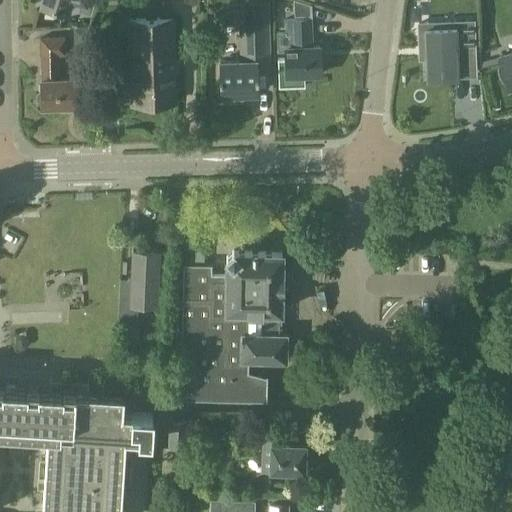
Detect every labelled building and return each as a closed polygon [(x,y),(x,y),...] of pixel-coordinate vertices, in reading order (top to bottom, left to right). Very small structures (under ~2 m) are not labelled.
[(71,0),(92,0),(95,1),(95,0),(43,0),(42,5),(67,13),(71,0)] [(312,6),(295,0),(296,16),(312,16),(312,6)] [(257,61),(269,61),(268,2),(245,3),(245,21),(241,21),(242,60),(220,61),(221,97),(242,96),(242,94),(258,94),(257,61)] [(177,102),(174,18),(129,19),(132,103),(177,102)] [(320,74),(320,47),(313,47),(312,19),(285,20),(286,32),(277,32),(278,51),(287,51),(287,58),(278,58),(279,86),(305,85),(305,74),(320,74)] [(470,44),(470,29),(436,31),(437,45),(425,45),(427,80),(458,78),(456,45),(470,44)] [(73,108),(73,105),(75,105),(74,78),(60,78),(59,54),(65,53),(64,35),(40,36),(43,107),(60,106),(60,108),(64,111),(70,111),(73,108)] [(511,86),(511,51),(498,55),(507,88),(511,86)] [(131,290),(120,289),(119,313),(121,313),(120,322),(138,323),(139,302),(157,303),(159,248),(133,247),(131,290)] [(227,256),(227,270),(213,270),(212,262),(183,261),(180,396),(267,398),(268,373),(249,369),(249,358),(286,359),(287,333),(279,332),(280,313),(281,313),(283,251),(235,250),(234,249),(226,255),(227,256)] [(0,427),(47,432),(41,511),(121,511),(126,437),(137,438),(153,439),(155,413),(153,413),(123,412),(124,393),(88,391),(89,382),(51,380),(50,388),(0,385),(0,427)] [(168,448),(188,449),(189,421),(169,419),(168,445),(168,448)] [(265,429),(264,443),(263,469),(305,471),(305,467),(307,464),(307,461),(305,458),(306,444),(280,443),(280,429),(265,429)] [(269,503),(268,511),(254,511),(255,501),(212,499),(211,511),(288,511),(289,504),(269,503)]
